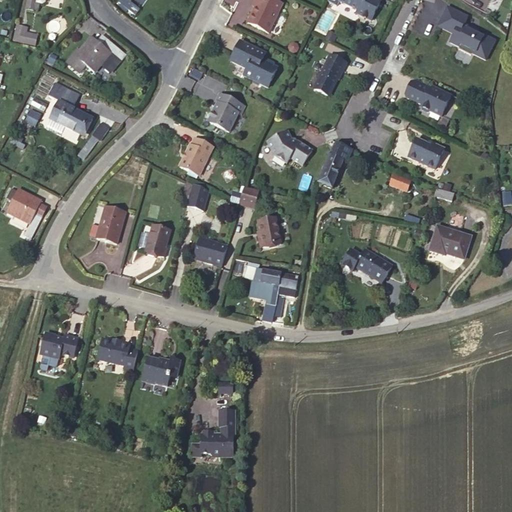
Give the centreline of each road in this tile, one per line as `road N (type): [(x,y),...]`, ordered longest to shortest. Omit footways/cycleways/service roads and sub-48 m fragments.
road 1 (residential): [(33,279),(254,332),(323,336),(430,321),(511,292)]
road 2 (residential): [(33,279),(64,208),(150,120),(172,75)]
road 3 (residential): [(356,123),(409,0)]
